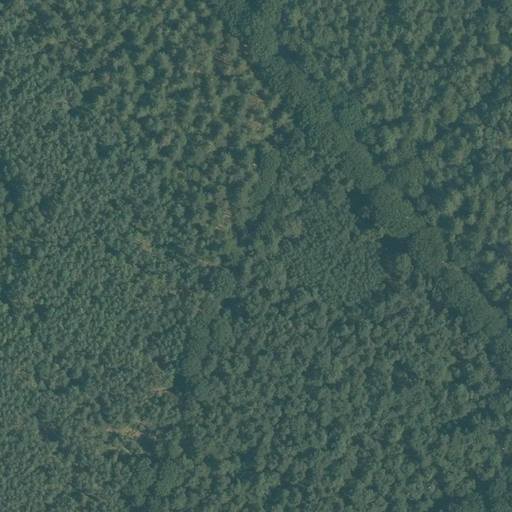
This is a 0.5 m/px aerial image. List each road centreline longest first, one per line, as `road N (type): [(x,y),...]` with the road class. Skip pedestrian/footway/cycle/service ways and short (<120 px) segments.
road 1 (track): [(315,94),(295,126),(140,511)]
road 2 (unclassified): [(511,340),(238,0)]
road 3 (track): [(511,87),(389,187)]
